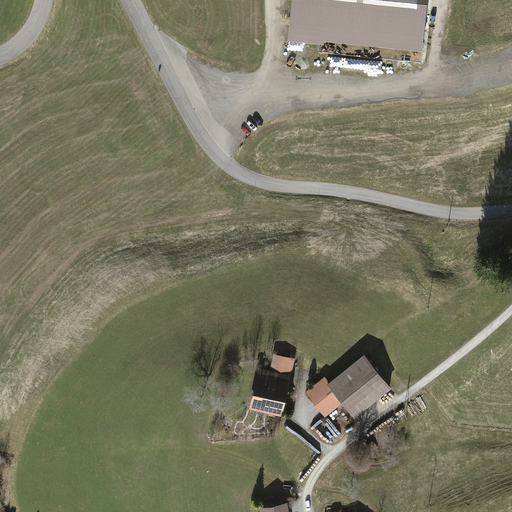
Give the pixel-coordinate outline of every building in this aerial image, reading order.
[(291,0),(287,41),(323,44),(324,42),(422,52),(427,0),(291,0)] [(274,353),(270,371),(291,376),(296,358),(274,353)] [(356,415),(391,387),(364,355),(330,383),(345,402),(356,415)] [(259,369),(251,408),(283,415),(291,376),(270,371),(259,369)] [(345,402),(330,383),(325,377),(305,393),(326,418),(345,402)] [(375,442),(367,446),(374,458),(381,454),(375,442)] [(288,511),(287,502),(260,507),(260,511),(288,511)]
